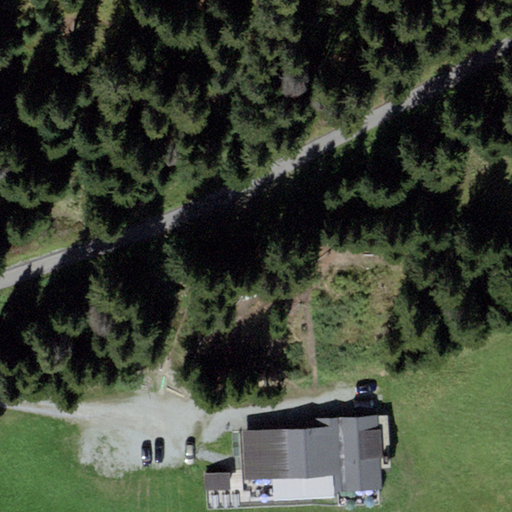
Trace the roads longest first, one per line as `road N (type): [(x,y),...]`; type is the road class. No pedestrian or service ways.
road 1 (unclassified): [(0,280),(157,225),(386,122),(511,33)]
road 2 (track): [(0,400),(145,402),(246,415)]
